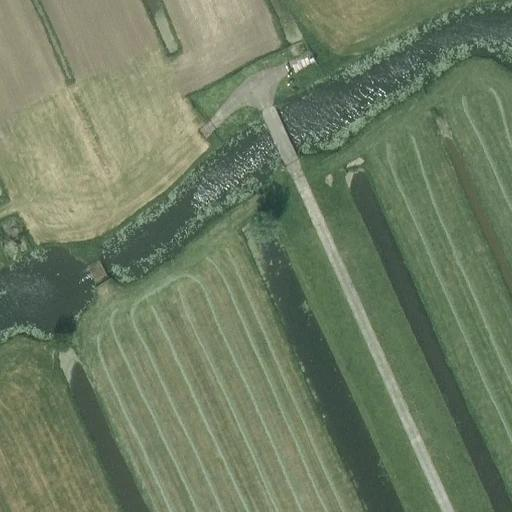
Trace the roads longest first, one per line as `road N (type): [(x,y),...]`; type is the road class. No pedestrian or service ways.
road 1 (track): [(448,511),(267,108)]
road 2 (track): [(0,265),(87,227),(162,176),(253,86),(267,108)]
road 3 (track): [(253,86),(451,0)]
